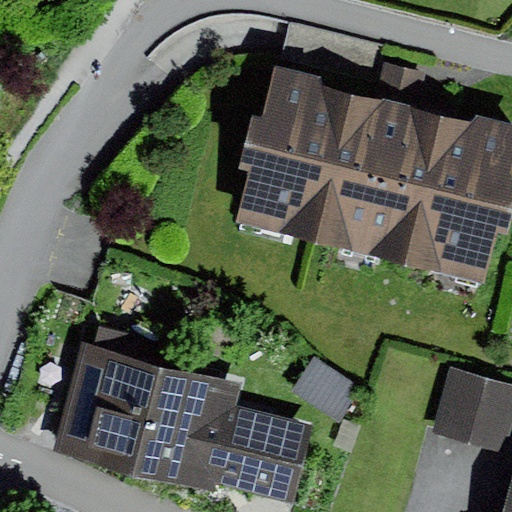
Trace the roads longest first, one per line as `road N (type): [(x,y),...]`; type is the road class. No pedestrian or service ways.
road 1 (residential): [(234,3),(299,10),(511,63)]
road 2 (residential): [(0,273),(65,146)]
road 3 (residential): [(0,456),(127,511)]
